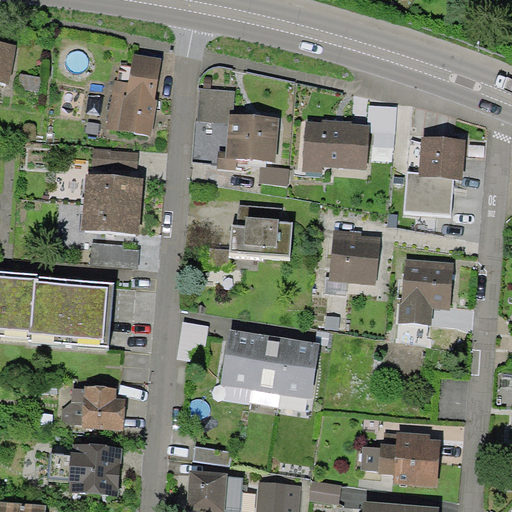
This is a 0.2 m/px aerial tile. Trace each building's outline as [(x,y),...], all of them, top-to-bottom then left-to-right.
[(160,64),(112,56),(99,130),(147,139),(160,64)] [(274,126),(226,123),(223,163),(271,166),(274,126)] [(366,131),(300,127),(297,176),(362,180),(366,131)] [(460,146),(416,143),(413,183),(457,187),(460,146)] [(90,170),(132,175),(134,159),(92,154),(90,170)] [(80,243),(135,243),(136,183),(80,182),(80,243)] [(275,214),(225,211),(222,258),(288,262),(290,231),(274,230),(275,214)] [(373,245),(329,241),(326,277),(369,281),(373,245)] [(445,267),(400,264),(396,324),(429,326),(430,313),(442,314),(445,267)] [(0,344),(21,346),(20,351),(100,358),(105,297),(27,290),(27,285),(0,282),(0,344)] [(211,389),(306,400),(312,347),(217,336),(211,389)] [(78,390),(74,428),(116,432),(119,406),(109,405),(111,393),(78,390)] [(434,490),(436,447),(391,445),(391,453),(374,452),(373,475),(390,476),(389,488),(434,490)] [(67,450),(64,496),(116,499),(119,453),(67,450)] [(221,511),(225,482),(183,478),(179,511),(181,511),(221,511)] [(307,511),(309,492),(254,487),(251,511),(307,511)]
